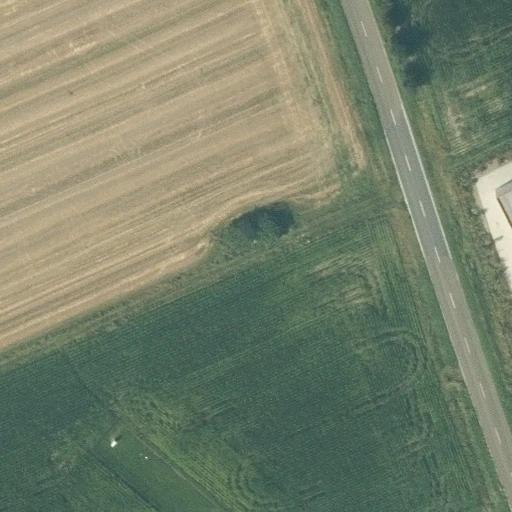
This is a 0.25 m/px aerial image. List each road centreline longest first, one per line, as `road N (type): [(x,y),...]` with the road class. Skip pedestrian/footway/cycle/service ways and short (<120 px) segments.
road 1 (tertiary): [(351,0),(511,475)]
road 2 (track): [(415,183),(0,363)]
